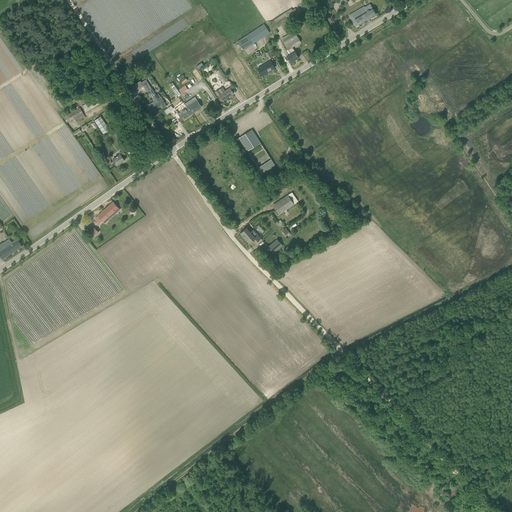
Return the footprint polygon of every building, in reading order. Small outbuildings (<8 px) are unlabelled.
[(356,27),(365,21),(376,15),(372,8),(367,11),(364,6),(349,15),(356,27)] [(275,29),(296,16),(292,9),(270,23),(275,29)] [(264,24),(237,41),(243,50),(270,33),(264,24)] [(207,57),(226,45),(218,32),(189,51),(190,54),(193,52),(196,57),(194,59),(196,62),(194,63),(194,64),(199,61),(199,62),(207,57)] [(292,47),(301,42),(298,37),(295,32),(282,40),(285,45),(288,50),(289,49),(291,54),(287,56),(291,62),(299,57),(295,51),(292,47)] [(258,69),(262,76),(275,68),(270,61),(258,69)] [(223,74),(222,74),(219,70),(216,72),(223,83),(228,81),(223,74)] [(172,87),(179,96),(181,94),(178,90),(175,85),(172,87)] [(188,89),(185,85),(178,90),(181,94),(182,94),(188,89)] [(215,92),(221,101),(234,93),(230,88),(225,91),(222,88),(215,92)] [(151,112),(155,109),(160,106),(162,109),(166,106),(165,104),(165,103),(161,97),(159,94),(152,98),(154,101),(151,103),(147,107),(151,112)] [(193,113),(202,107),(195,97),(185,105),(187,108),(189,111),(191,110),(193,113)] [(82,105),(85,111),(98,104),(97,101),(95,101),(94,99),(82,105)] [(85,117),(80,107),(63,117),(67,123),(74,119),(75,120),(81,117),(82,119),(85,117)] [(183,120),(193,113),(191,110),(189,111),(187,108),(184,110),(182,107),(176,111),(183,120)] [(94,120),(103,134),(110,129),(101,116),(94,120)] [(239,138),(241,142),(247,151),(260,142),(252,129),(239,138)] [(125,154),(123,150),(119,153),(120,154),(113,159),(117,165),(124,160),(122,156),(125,154)] [(112,162),(108,156),(102,159),(107,166),(112,162)] [(275,165),(271,159),(258,168),(261,173),(275,165)] [(279,214),(294,204),(288,195),(278,202),(281,207),(276,210),(279,214)] [(118,208),(113,202),(98,215),(98,216),(95,218),(99,223),(102,220),(103,221),(118,208)] [(94,228),(88,234),(92,238),(98,232),(94,228)] [(254,240),(256,243),(261,238),(253,229),(250,232),(246,228),(240,233),(249,244),(254,240)] [(277,237),(267,245),(273,251),(282,243),(277,237)] [(0,244),(0,256),(2,259),(21,246),(17,239),(11,243),(9,239),(0,244)]
